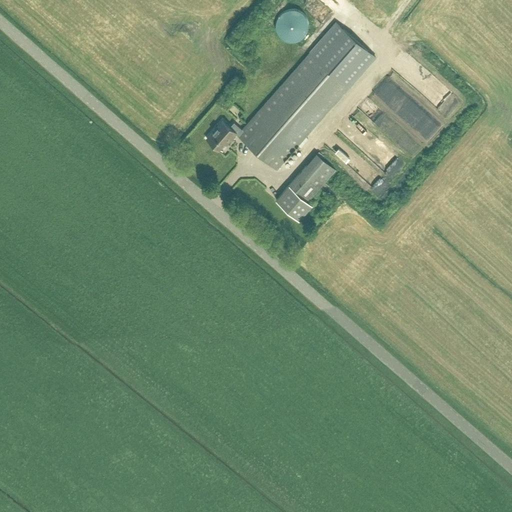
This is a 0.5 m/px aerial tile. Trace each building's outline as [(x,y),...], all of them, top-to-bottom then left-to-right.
[(306,32),(308,24),(307,16),(302,10),(294,8),(286,8),(280,13),(276,20),(276,28),(279,35),(286,39),(294,40),(301,38),(306,32)] [(336,21),(242,128),(234,122),(230,126),(222,119),(206,137),(219,149),(224,142),(226,143),(236,132),(277,169),(375,56),(336,21)] [(335,147),(343,140),(337,133),(329,141),(335,147)] [(406,145),(414,152),(423,143),(414,135),(406,145)] [(307,200),(335,169),(317,153),(276,200),(299,220),(312,205),(307,200)]
